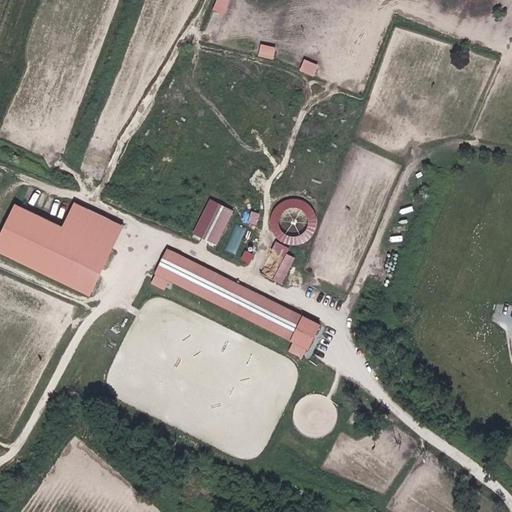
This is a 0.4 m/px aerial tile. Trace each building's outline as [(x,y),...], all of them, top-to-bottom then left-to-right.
[(216,0),(214,9),(225,12),(228,0),(216,0)] [(193,233),(218,245),(235,209),(210,197),(193,233)] [(15,202),(0,233),(0,248),(95,293),(125,229),(71,203),(61,224),(15,202)] [(284,256),(289,246),(277,240),(272,250),(284,256)] [(322,324),(168,248),(154,276),(309,352),(322,324)] [(284,283),(297,256),(287,251),(274,279),(284,283)]
